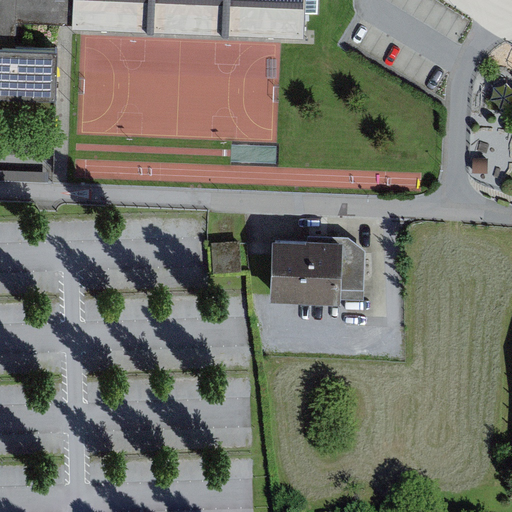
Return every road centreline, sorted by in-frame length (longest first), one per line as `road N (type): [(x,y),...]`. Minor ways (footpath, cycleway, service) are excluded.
road 1 (residential): [(0,189),(456,209)]
road 2 (residential): [(456,209),(463,89),(504,7)]
